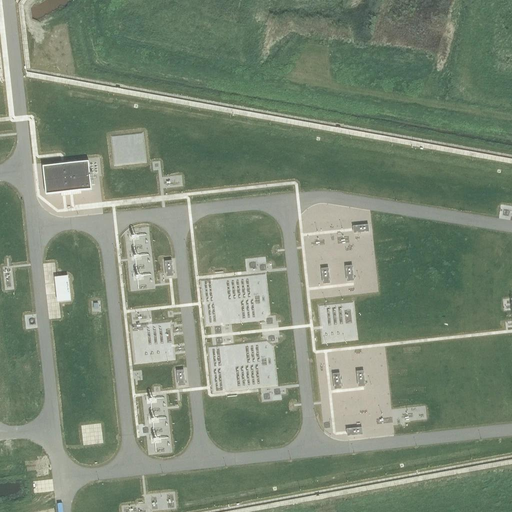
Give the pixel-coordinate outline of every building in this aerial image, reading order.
[(89,161),(43,166),(46,195),(92,190),(89,161)] [(368,225),(353,227),(354,234),(369,232),(368,225)] [(172,261),(165,262),(166,277),(174,277),(172,261)] [(352,266),(345,267),(347,282),(354,281),(352,266)] [(328,268),(321,269),(323,285),(330,284),(328,268)] [(184,371),(176,371),(178,387),(185,386),(184,371)] [(364,371),(356,372),(358,387),(365,387),(364,371)] [(340,374),(332,375),(334,390),(341,389),(340,374)] [(362,428),(346,429),(347,437),(363,435),(362,428)]
